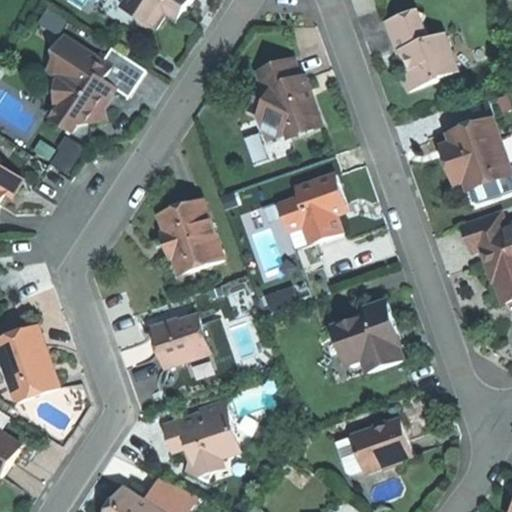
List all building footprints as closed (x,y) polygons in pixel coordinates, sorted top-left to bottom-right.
[(130,0),(126,7),(141,17),(142,27),(159,28),(168,13),(181,22),(189,9),(194,0),(130,0)] [(408,77),(412,89),(460,73),(453,52),(458,50),(453,34),(432,41),(423,12),(391,22),(401,52),(412,56),(414,62),(416,67),(408,77)] [(149,73),(114,49),(105,63),(75,43),(55,73),(60,77),(57,109),(52,118),(75,133),(79,128),(92,127),(107,105),(101,101),(112,85),(118,89),(132,98),(149,73)] [(293,138),(327,127),(317,99),(310,78),(303,80),(296,61),(265,72),(270,87),(259,90),(261,96),(252,111),(261,117),(269,139),(291,132),(293,138)] [(112,98),(118,89),(112,85),(101,101),(107,105),(112,98)] [(511,163),(497,120),(454,134),(457,143),(461,152),(452,155),(456,167),(461,183),(470,179),(491,172),(494,182),(511,175),(511,163)] [(67,135),(55,163),(75,172),(87,144),(67,135)] [(448,146),(452,155),(461,152),(457,143),(448,146)] [(0,202),(6,193),(14,197),(24,181),(0,165),(0,202)] [(473,189),(494,182),(491,172),(470,179),(473,189)] [(511,175),(494,182),(473,189),(477,201),(482,203),(511,191),(511,175)] [(343,176),(303,189),(306,200),(286,206),(294,230),(309,225),(320,222),(326,241),(349,233),(343,215),(340,204),(350,200),(347,189),(343,176)] [(354,212),(350,200),(340,204),(343,215),(354,212)] [(186,276),(228,262),(208,202),(166,216),(173,234),(166,236),(171,251),(174,260),(180,258),(186,276)] [(503,212),(467,226),(478,254),(488,250),(492,260),(489,262),(494,274),(497,282),(500,281),(509,305),(511,303),(511,227),(509,229),(503,212)] [(315,244),(326,241),(320,222),(309,225),(315,244)] [(300,249),(315,244),(309,225),(294,230),(300,249)] [(393,300),(369,308),(372,316),(337,328),(340,336),(347,358),(366,351),(369,361),(373,374),(408,362),(403,346),(398,332),(403,331),(399,319),(393,300)] [(166,350),(172,370),(190,365),(215,356),(203,316),(159,329),(166,350)] [(0,351),(18,406),(62,391),(52,362),(41,327),(0,340),(0,351)] [(407,344),(403,331),(398,332),(403,346),(407,344)] [(339,385),(373,374),(369,361),(350,367),(347,358),(340,336),(324,341),(339,385)] [(350,367),(369,361),(366,351),(347,358),(350,367)] [(220,370),(215,356),(190,365),(194,378),(220,370)] [(224,460),(247,455),(229,404),(203,411),(205,416),(169,426),(173,441),(177,455),(193,450),(196,462),(190,472),(213,484),(218,474),(229,472),(224,460)] [(0,410),(0,431),(5,434),(14,420),(0,410)] [(417,457),(406,422),(360,438),(367,459),(372,472),(387,467),(389,471),(398,467),(407,465),(405,461),(417,457)] [(5,434),(0,431),(0,476),(4,479),(22,451),(11,444),(13,440),(5,434)] [(349,465),(367,459),(360,438),(342,444),(349,465)] [(25,447),(13,440),(11,444),(22,451),(25,447)] [(165,478),(148,503),(162,511),(193,511),(201,500),(165,478)] [(162,511),(148,503),(127,490),(113,511),(162,511)]
